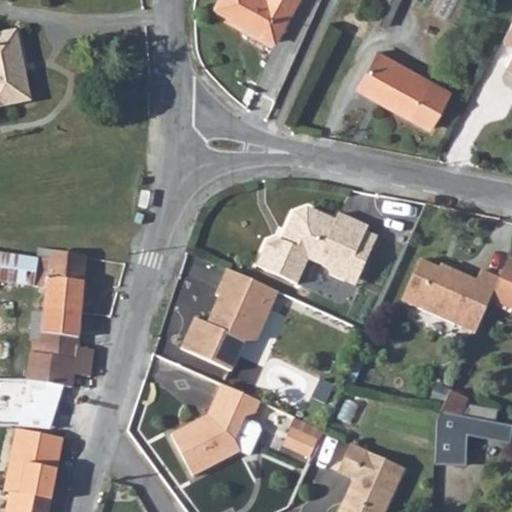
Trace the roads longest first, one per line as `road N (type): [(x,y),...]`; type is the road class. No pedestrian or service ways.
road 1 (unclassified): [(173,144),(286,149),(511,197)]
road 2 (residential): [(107,428),(173,144)]
road 3 (residential): [(173,144),(162,0)]
